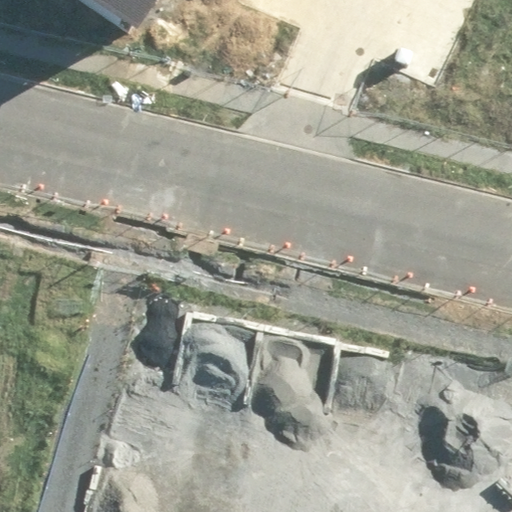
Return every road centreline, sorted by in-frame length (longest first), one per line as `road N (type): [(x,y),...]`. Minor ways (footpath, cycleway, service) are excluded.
road 1 (residential): [(0,123),(511,249)]
road 2 (unknown): [(416,226),(353,511)]
road 3 (unknown): [(0,377),(57,137)]
